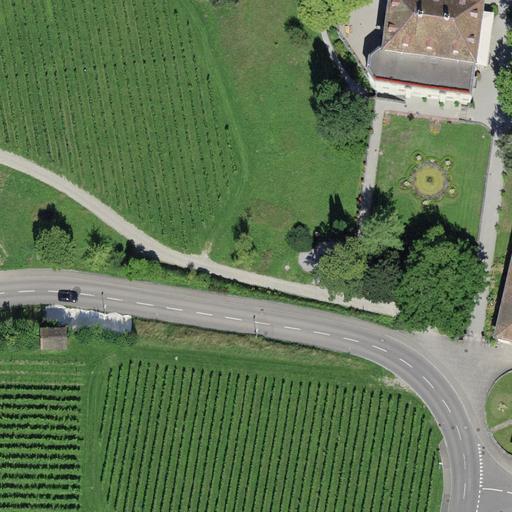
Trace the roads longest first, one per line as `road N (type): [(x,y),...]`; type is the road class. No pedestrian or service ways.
road 1 (residential): [(465,486),(451,412),(418,370),(387,351),(78,293),(0,293)]
road 2 (track): [(197,263),(413,315),(475,359)]
road 3 (track): [(0,157),(69,190),(148,248),(197,263)]
